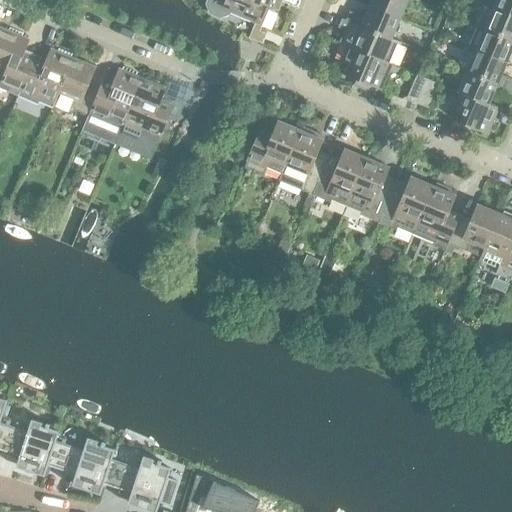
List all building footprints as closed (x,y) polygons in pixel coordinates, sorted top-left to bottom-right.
[(208,0),(207,4),(211,13),(219,17),(227,13),(230,8),(259,20),(264,8),(273,8),(275,0),(279,0),(280,0),(208,0)] [(370,0),(368,5),(399,18),(406,0),(370,0)] [(511,0),(495,0),(492,8),(511,15),(511,0)] [(348,11),(345,20),(391,39),(399,18),(368,5),(363,17),(348,11)] [(484,29),(511,40),(511,15),(492,8),(484,29)] [(339,44),(346,46),(347,45),(389,63),(397,44),(400,45),(401,43),(391,39),(345,20),(341,19),(337,28),(345,31),(339,44)] [(0,43),(0,88),(17,96),(35,54),(25,49),(29,40),(22,37),(23,33),(9,27),(8,31),(5,30),(0,43)] [(253,29),(250,38),(262,43),(265,34),(253,29)] [(475,49),(506,62),(511,50),(511,40),(484,29),(475,49)] [(391,64),(389,63),(347,45),(346,46),(340,63),(346,66),(342,75),(357,80),(355,85),(364,89),(366,84),(380,90),(388,71),(394,74),(398,72),(400,68),(391,64)] [(35,54),(17,96),(37,105),(38,102),(52,108),(58,93),(72,58),(71,58),(73,54),(59,48),(57,52),(49,49),(45,58),(35,54)] [(466,71),(511,89),(511,86),(511,79),(501,74),(506,62),(475,49),(466,71)] [(72,58),(58,93),(73,100),(69,109),(87,116),(87,115),(96,93),(86,89),(94,67),(72,58)] [(96,93),(87,115),(120,129),(141,78),(135,76),(137,72),(123,66),(121,70),(119,69),(113,83),(103,79),(100,86),(97,93),(96,93)] [(458,92),(462,93),(488,104),(493,91),(508,97),(511,89),(466,71),(458,92)] [(416,103),(426,78),(416,74),(407,96),(401,99),(392,95),(389,102),(413,112),(416,103)] [(120,129),(118,134),(164,153),(172,134),(162,130),(172,104),(160,99),(165,88),(158,85),(160,81),(145,75),(144,79),(141,78),(120,129)] [(416,103),(427,108),(438,83),(426,78),(416,103)] [(462,93),(455,110),(463,113),(459,123),(486,134),(497,108),(488,104),(462,93)] [(281,173),(299,130),(276,121),(268,141),(257,137),(245,167),(263,174),(266,168),(281,173)] [(277,182),(311,195),(323,165),(313,161),(323,136),(310,130),(308,134),(299,130),(281,173),(277,182)] [(377,137),(373,145),(381,148),(385,140),(377,137)] [(323,165),(311,195),(306,206),(310,207),(315,197),(329,203),(335,186),(351,193),(365,158),(342,149),(334,169),(323,165)] [(159,158),(156,165),(162,168),(165,161),(159,158)] [(377,223),(390,192),(380,188),(388,167),(365,158),(351,193),(366,199),(359,216),(377,223)] [(390,193),(390,192),(377,223),(396,230),(397,228),(412,234),(432,185),(410,176),(405,187),(395,183),(390,193)] [(435,186),(432,185),(412,234),(434,243),(433,245),(444,250),(451,233),(457,220),(446,216),(455,194),(448,192),(450,188),(436,183),(435,186)] [(484,248),(498,213),(475,204),(462,238),(451,233),(444,250),(444,251),(446,252),(445,256),(453,259),(455,255),(451,253),(453,248),(458,250),(458,248),(480,257),(484,248)] [(511,270),(511,214),(503,211),(502,215),(498,213),(484,248),(500,255),(496,264),(511,270)] [(223,231),(224,229),(226,224),(218,221),(215,228),(223,231)] [(248,225),(242,241),(252,244),(253,241),(257,228),(248,225)] [(327,275),(332,263),(324,260),(319,272),(327,275)] [(459,314),(454,326),(466,330),(469,323),(466,317),(459,314)] [(0,447),(5,449),(5,450),(10,451),(18,454),(20,454),(17,463),(19,463),(20,463),(39,469),(39,470),(44,471),(47,463),(55,438),(58,429),(54,428),(52,427),(48,426),(50,422),(46,421),(44,425),(31,421),(29,427),(28,426),(27,430),(9,424),(0,420),(0,447)] [(56,438),(55,438),(47,463),(48,463),(51,464),(61,467),(66,469),(74,472),(76,472),(73,481),(75,481),(76,481),(95,487),(95,488),(100,489),(103,481),(103,480),(111,456),(114,447),(110,446),(108,445),(104,444),(106,440),(102,439),(100,443),(87,439),(85,444),(83,448),(65,442),(66,442),(56,438)] [(103,480),(103,481),(107,482),(117,485),(122,487),(130,490),(132,490),(129,498),(131,499),(132,499),(151,505),(151,506),(157,507),(160,499),(162,500),(168,502),(171,503),(173,497),(172,497),(175,490),(178,482),(177,482),(178,478),(167,475),(170,465),(166,464),(166,463),(165,463),(164,463),(160,462),(162,458),(158,456),(156,461),(143,457),(141,462),(139,466),(121,460),(121,459),(111,456),(103,480)] [(197,473),(191,494),(205,500),(199,511),(254,511),(260,500),(197,473)]
